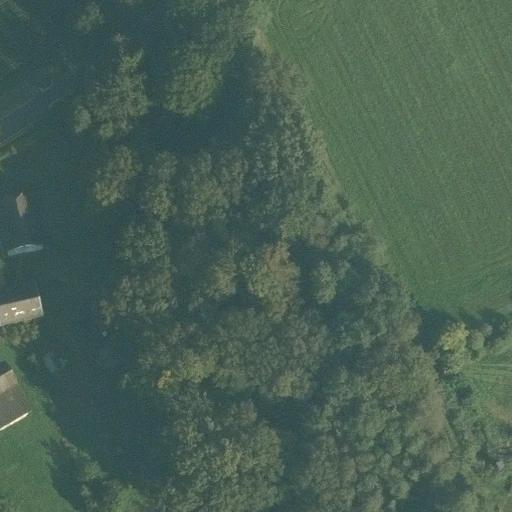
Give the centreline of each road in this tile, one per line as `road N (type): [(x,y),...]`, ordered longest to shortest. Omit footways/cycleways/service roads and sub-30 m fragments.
road 1 (track): [(481,511),(233,0)]
road 2 (residential): [(0,126),(190,0)]
